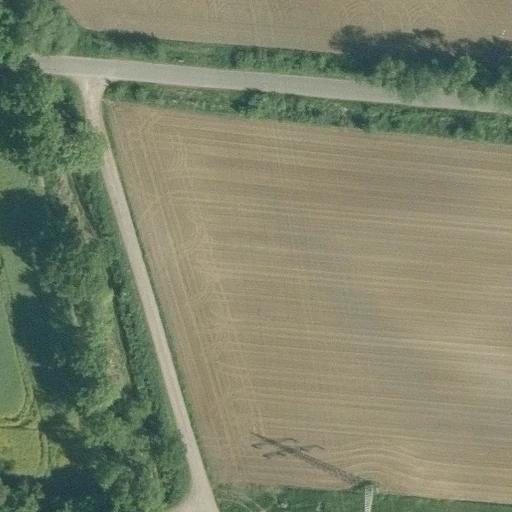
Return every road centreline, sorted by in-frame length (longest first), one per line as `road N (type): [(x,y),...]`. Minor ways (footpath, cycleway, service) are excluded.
road 1 (unclassified): [(0,59),(511,104)]
road 2 (track): [(211,511),(76,66)]
